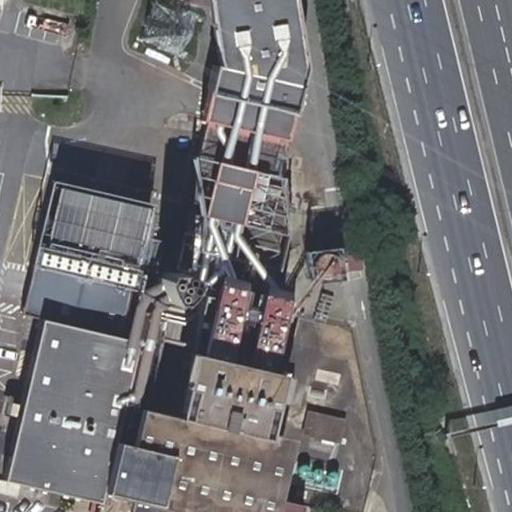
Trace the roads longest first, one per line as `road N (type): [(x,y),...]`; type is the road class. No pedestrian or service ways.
road 1 (trunk): [(444,113),(511,397)]
road 2 (trunk): [(403,0),(444,113)]
